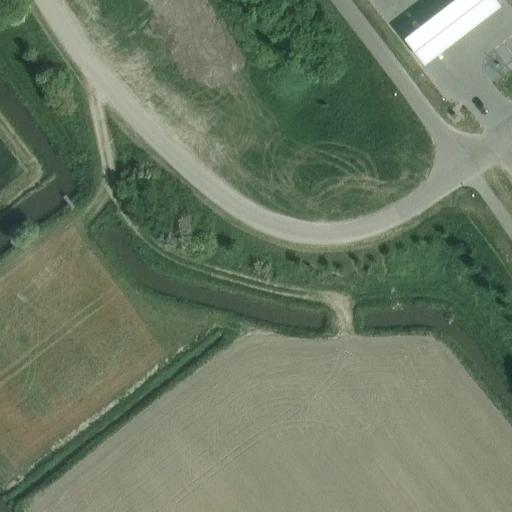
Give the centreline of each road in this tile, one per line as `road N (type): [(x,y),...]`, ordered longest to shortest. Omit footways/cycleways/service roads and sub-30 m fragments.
road 1 (unclassified): [(42,0),(172,170),(227,211),(283,236),(360,235),(415,206),(463,166)]
road 2 (unclassified): [(463,166),(337,0)]
